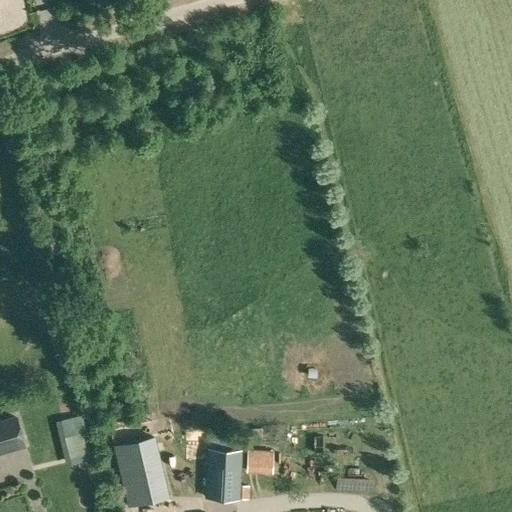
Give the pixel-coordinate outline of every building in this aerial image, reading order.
[(0,453),(26,445),(16,413),(0,418),(0,453)] [(75,450),(90,449),(90,435),(75,436),(75,450)] [(206,471),(205,497),(239,498),(239,484),(240,474),(241,450),(240,450),(208,449),(207,449),(206,471)] [(274,450),(262,450),(262,471),(274,471),(274,450)] [(143,462),(143,487),(164,487),(164,462),(143,462)] [(345,480),(345,494),(378,495),(378,481),(345,480)] [(239,484),(239,498),(248,499),(249,485),(243,485),(239,484)] [(329,499),(329,487),(306,487),(305,499),(329,499)]
